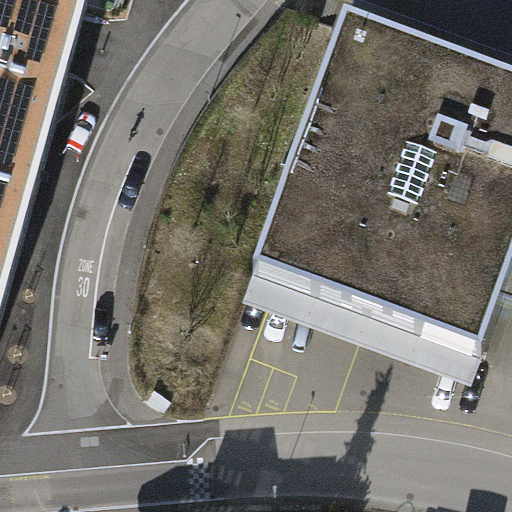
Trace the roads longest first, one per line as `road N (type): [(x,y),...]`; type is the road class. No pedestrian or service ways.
road 1 (residential): [(77,479),(76,329),(106,192),(142,113),(226,0)]
road 2 (tertiary): [(511,487),(336,460),(77,479)]
